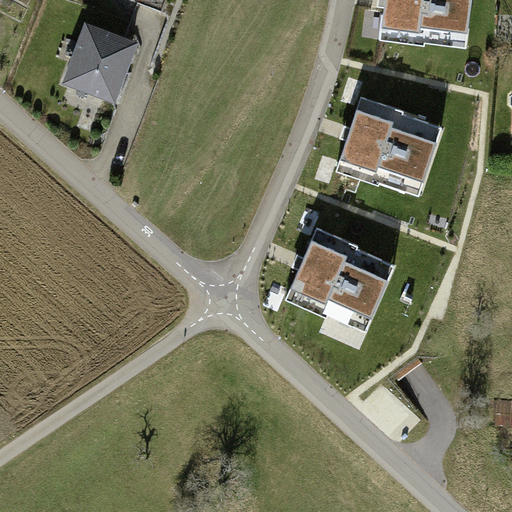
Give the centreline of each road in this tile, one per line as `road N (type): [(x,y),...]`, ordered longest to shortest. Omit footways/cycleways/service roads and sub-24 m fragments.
road 1 (residential): [(226,302),(324,84),(344,0)]
road 2 (residential): [(451,511),(226,302)]
road 3 (residential): [(226,302),(0,107)]
road 4 (unclassified): [(226,302),(0,457)]
